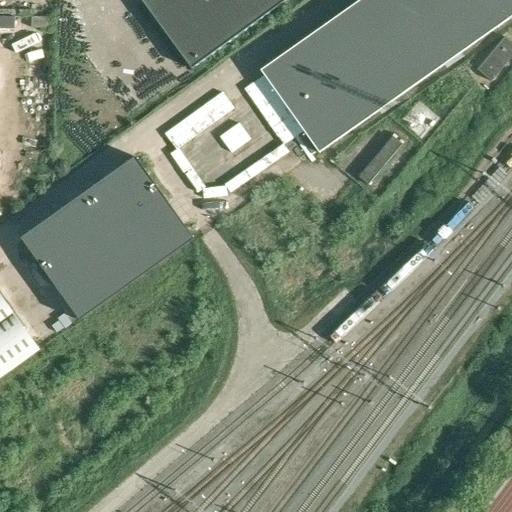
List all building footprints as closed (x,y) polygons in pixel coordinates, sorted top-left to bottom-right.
[(142,0),(193,68),(284,0),(142,0)] [(511,0),(360,0),(261,71),(267,80),(319,153),(511,16),(511,0)] [(0,28),(15,29),(15,17),(0,16),(0,28)] [(32,16),(32,27),(53,28),(53,17),(32,16)] [(492,81),(511,57),(511,41),(506,36),(478,70),(492,81)] [(393,136),(359,177),(368,184),(402,144),(393,136)] [(21,239),(80,321),(194,239),(136,157),(21,239)] [(3,280),(14,294),(37,275),(26,262),(3,280)] [(3,284),(0,286),(0,396),(53,364),(3,284)]
